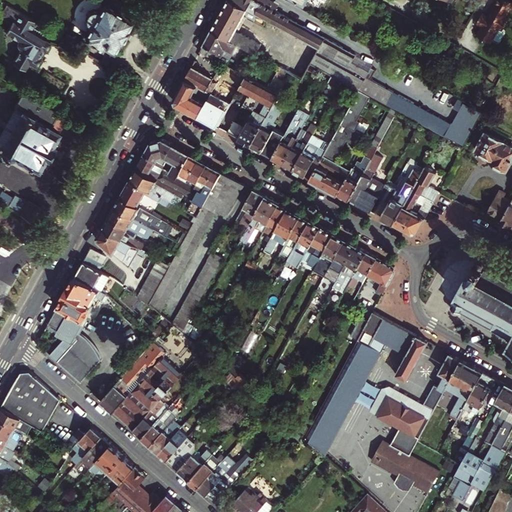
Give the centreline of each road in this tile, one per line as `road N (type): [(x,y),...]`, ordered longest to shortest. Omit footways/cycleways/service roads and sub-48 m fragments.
road 1 (residential): [(142,111),(419,258)]
road 2 (primary): [(13,340),(142,111)]
road 3 (residential): [(205,511),(13,340)]
road 4 (residential): [(419,258),(413,297),(423,320),(511,369)]
road 5 (primary): [(142,111),(204,0)]
